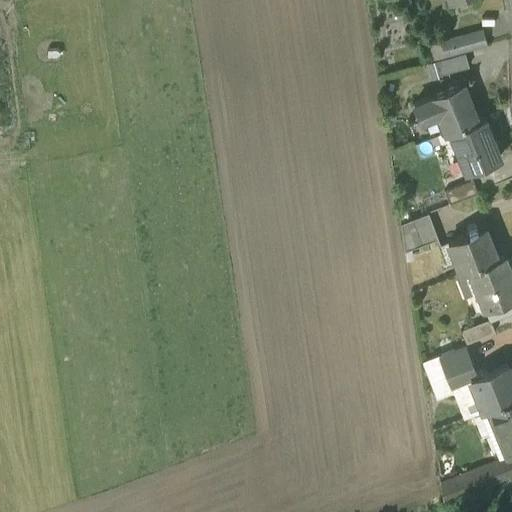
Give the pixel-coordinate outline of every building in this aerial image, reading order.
[(483,29),(463,35),(467,49),(486,43),(483,29)] [(463,35),(440,41),(444,55),(467,49),(463,35)] [(465,52),(433,60),(437,74),(468,66),(465,52)] [(463,82),(431,95),(414,102),(421,120),(434,115),(440,117),(446,132),(451,130),(477,119),(463,82)] [(477,119),(451,130),(460,154),(462,154),(467,168),(466,169),(467,170),(500,157),(484,117),(477,119)] [(472,178),(444,189),(449,203),(478,192),(472,178)] [(428,212),(401,222),(405,250),(438,237),(428,212)] [(485,225),(448,240),(455,258),(458,256),(463,269),(459,270),(460,272),(469,269),(497,257),(485,225)] [(497,257),(469,269),(484,308),(511,296),(511,277),(503,255),(497,257)] [(511,296),(484,308),(489,318),(490,321),(511,312),(511,296)] [(489,318),(461,329),(466,342),(495,331),(490,321),(489,318)] [(463,344),(439,353),(454,390),(472,383),(470,378),(475,376),(463,344)] [(475,376),(470,378),(472,383),(482,409),(488,407),(511,397),(511,374),(507,363),(475,376)] [(511,397),(488,407),(496,427),(497,426),(507,451),(506,451),(507,452),(511,450),(511,397)] [(511,459),(483,471),(482,471),(488,485),(511,474),(511,459)] [(481,466),(440,482),(444,502),(488,485),(482,471),(483,471),(481,466)]
